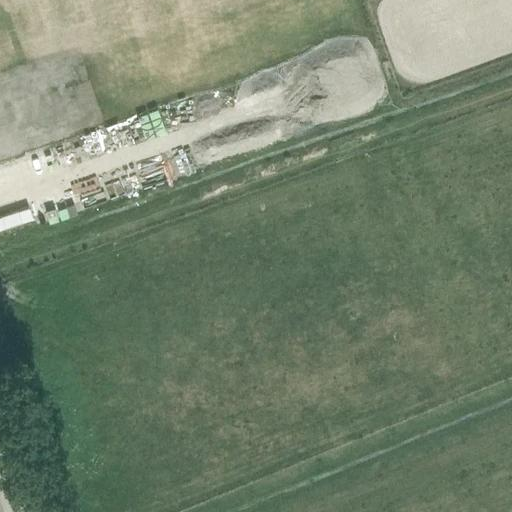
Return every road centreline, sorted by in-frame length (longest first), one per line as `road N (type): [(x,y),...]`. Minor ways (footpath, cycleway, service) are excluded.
road 1 (track): [(511,362),(135,511)]
road 2 (track): [(113,511),(103,506),(21,297),(0,288)]
